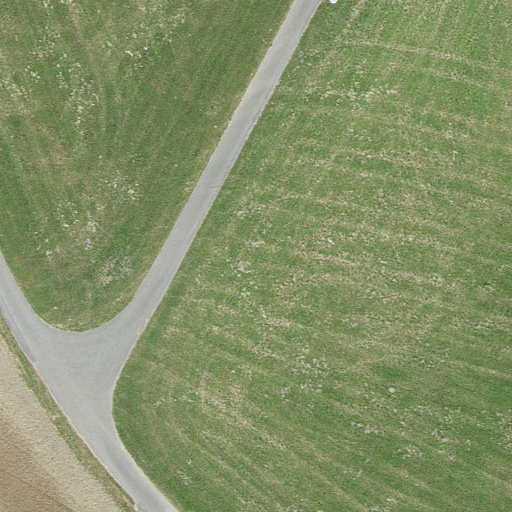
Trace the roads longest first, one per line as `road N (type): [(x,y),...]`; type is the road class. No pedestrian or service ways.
road 1 (track): [(66,378),(138,297),(298,0)]
road 2 (track): [(66,378),(154,511)]
road 3 (track): [(66,378),(0,278)]
